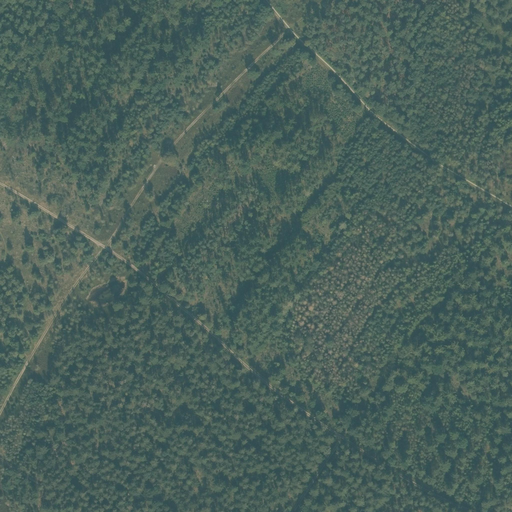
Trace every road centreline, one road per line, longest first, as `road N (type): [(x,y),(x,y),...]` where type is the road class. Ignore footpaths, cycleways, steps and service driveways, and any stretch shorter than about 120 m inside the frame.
road 1 (track): [(237,360),(149,276),(105,247),(187,128),(81,38)]
road 2 (track): [(338,436),(445,290),(511,224)]
road 3 (track): [(34,345),(105,247),(0,184)]
road 4 (track): [(396,472),(237,360)]
road 5 (track): [(187,128),(289,28)]
